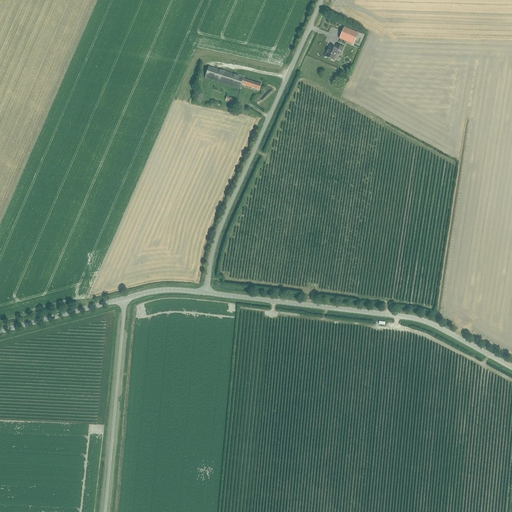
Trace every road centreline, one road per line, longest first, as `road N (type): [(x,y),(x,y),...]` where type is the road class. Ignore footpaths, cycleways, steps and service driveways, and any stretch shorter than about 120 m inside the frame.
road 1 (tertiary): [(511,367),(412,318),(205,291)]
road 2 (unclassified): [(205,291),(229,205),(322,0)]
road 3 (unclassified): [(104,511),(123,298)]
road 4 (tertiary): [(0,331),(123,298)]
